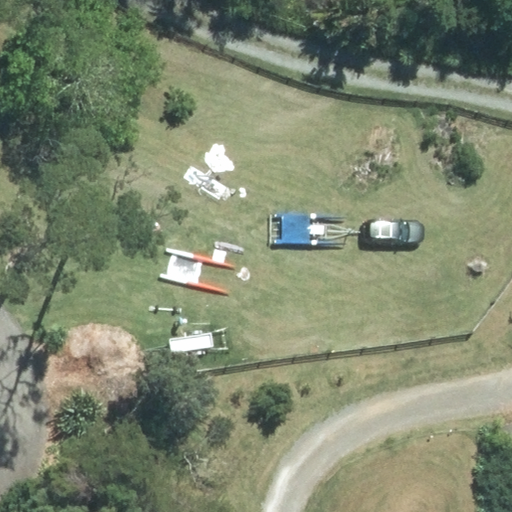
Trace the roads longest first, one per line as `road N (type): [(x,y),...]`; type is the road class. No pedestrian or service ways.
road 1 (unknown): [(511,365),(428,370),(360,397),(308,450),(309,511)]
road 2 (unknown): [(343,0),(511,42)]
